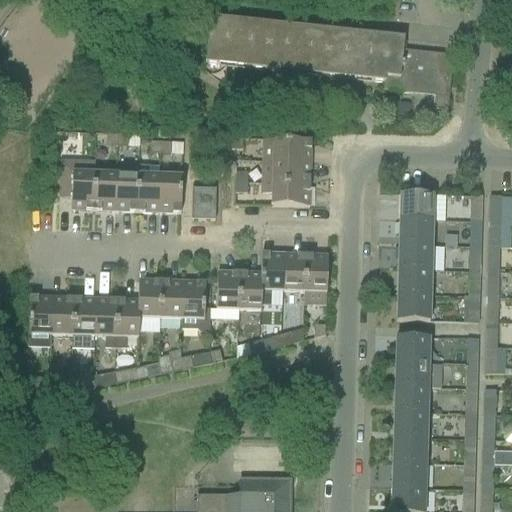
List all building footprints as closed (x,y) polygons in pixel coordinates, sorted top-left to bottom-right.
[(326,0),(326,11),(426,23),(429,0),(326,0)] [(449,112),(453,56),(405,52),(406,37),(209,21),(205,69),(384,83),(383,93),(435,97),(434,111),(449,112)] [(397,105),(396,117),(408,118),(409,106),(397,105)] [(116,150),(117,138),(106,138),(105,149),(116,150)] [(127,150),(127,138),(117,138),(116,150),(127,150)] [(242,153),(242,142),(229,141),(229,152),(242,153)] [(309,166),(310,144),(262,142),(262,165),(309,166)] [(159,157),(160,145),(149,145),(148,157),(159,157)] [(181,158),(182,146),(160,145),(159,157),(181,158)] [(93,214),(94,176),(94,165),(59,163),(58,202),(70,203),(70,213),(93,214)] [(308,188),(309,166),(262,165),(261,186),(308,188)] [(147,178),(147,169),(137,169),(136,178),(137,178),(136,216),(157,216),(158,179),(147,178)] [(235,186),(246,186),(247,175),(235,175),(235,186)] [(114,215),(115,177),(94,176),(93,214),(114,215)] [(158,179),(157,216),(167,217),(179,217),(180,197),(180,188),(180,187),(181,179),(174,179),(175,176),(161,176),(160,179),(158,179)] [(137,178),(136,178),(115,177),(114,215),(136,216),(137,178)] [(246,197),(246,186),(235,186),(234,196),(246,197)] [(308,210),(308,188),(261,186),(261,196),(271,197),(270,209),(308,210)] [(214,224),(214,192),(191,192),(190,223),(214,224)] [(431,224),(431,218),(432,198),(399,197),(398,221),(398,222),(398,223),(431,224)] [(482,200),(469,199),(468,225),(469,225),(481,225),(482,200)] [(488,199),(487,225),(499,225),(499,223),(500,200),(499,200),(488,199)] [(431,250),(431,224),(398,223),(397,245),(397,249),(431,250)] [(480,251),(481,225),(469,225),(468,225),(468,251),(480,251)] [(487,225),(486,251),(498,251),(499,226),(499,225),(487,225)] [(430,274),(431,250),(397,249),(397,270),(396,273),(430,274)] [(479,276),(480,251),(468,251),(467,275),(479,276)] [(498,276),(498,256),(498,251),(486,251),(486,276),(498,276)] [(259,277),(258,308),(260,308),(269,308),(269,295),(281,295),(282,257),(272,257),(260,257),(260,258),(259,277)] [(303,296),(304,258),(282,257),(281,295),(303,296)] [(325,309),(325,296),(326,259),(304,258),(303,296),(302,308),(325,309)] [(429,300),(430,274),(396,273),(396,299),(429,300)] [(236,314),(238,276),(216,275),(215,295),(215,313),(236,314)] [(466,300),(466,301),(479,302),(479,276),(467,275),(466,300)] [(238,276),(236,314),(258,315),(259,315),(260,308),(258,308),(259,277),(250,276),(238,276)] [(497,302),(498,277),(498,276),(486,276),(485,301),(497,302)] [(137,304),(136,322),(138,322),(158,323),(159,284),(148,284),(137,284),(137,304)] [(180,324),(181,285),(159,284),(158,323),(180,324)] [(208,336),(209,313),(203,313),(204,286),(181,285),(180,324),(180,333),(196,333),(199,336),(208,336)] [(428,325),(429,300),(396,299),(395,324),(415,325),(428,325)] [(49,351),(49,340),(51,301),(28,300),(28,320),(27,339),(27,350),(49,351)] [(462,300),(462,326),(478,327),(479,302),(466,301),(466,300),(462,300)] [(71,340),(72,302),(51,301),(49,340),(71,340)] [(496,328),(497,302),(485,301),(484,327),(496,328)] [(92,352),(92,341),(94,302),(72,302),(71,340),(70,351),(92,352)] [(114,351),(115,303),(94,302),(92,341),(104,341),(104,351),(114,351)] [(115,303),(114,351),(125,352),(125,342),(137,343),(138,322),(136,322),(137,304),(127,303),(115,303)] [(484,327),(484,353),(496,353),(496,352),(496,328),(484,327)] [(313,341),(323,338),(324,328),(313,328),(313,341)] [(272,353),(293,347),(290,336),(269,341),(272,353)] [(427,367),(428,341),(395,340),(394,366),(427,367)] [(465,342),(465,368),(477,368),(478,343),(465,342)] [(250,358),(261,356),(258,344),(247,347),(250,358)] [(484,353),(483,378),(484,378),(503,379),(503,377),(504,352),(496,352),(496,353),(484,353)] [(211,368),(221,365),(218,353),(208,356),(211,368)] [(169,364),(168,359),(158,361),(157,368),(160,379),(172,376),(182,373),(179,362),(169,364)] [(182,373),(192,371),(189,359),(179,362),(182,373)] [(427,393),(427,367),(394,366),(393,392),(427,393)] [(464,394),(476,394),(477,368),(465,368),(464,394)] [(138,383),(148,381),(146,369),(136,371),(138,383)] [(116,387),(138,383),(136,371),(114,375),(114,377),(116,387)] [(95,392),(105,390),(105,389),(116,387),(114,377),(114,375),(93,379),(95,392)] [(84,393),(95,392),(93,379),(81,382),(84,393)] [(50,399),(60,397),(59,386),(48,387),(50,399)] [(39,400),(50,399),(48,387),(38,388),(39,400)] [(426,417),(427,393),(393,392),(392,416),(426,417)] [(494,419),(495,393),(482,393),(482,419),(494,419)] [(475,419),(476,394),(464,394),(463,419),(475,419)] [(312,422),(312,412),(302,412),(302,422),(312,422)] [(425,443),(426,417),(392,416),(392,442),(425,443)] [(474,445),(475,419),(463,419),(462,444),(474,445)] [(493,444),(494,419),(482,419),(481,444),(493,444)] [(425,469),(425,443),(392,442),(391,468),(425,469)] [(473,470),(474,445),(462,444),(462,470),(473,470)] [(493,456),(493,444),(481,444),(480,469),(493,470),(493,456)] [(511,456),(493,456),(493,469),(511,469),(511,456)] [(424,494),(425,469),(391,468),(390,493),(424,494)] [(492,495),(493,470),(480,469),(480,494),(492,495)] [(473,495),(473,470),(462,470),(461,495),(473,495)] [(196,500),(195,511),(287,511),(288,485),(238,484),(238,492),(238,500),(196,500)] [(423,511),(424,494),(390,493),(390,510),(389,511),(423,511)] [(491,511),(492,495),(480,494),(479,511),(491,511)] [(472,511),(473,495),(461,495),(460,511),(472,511)]
